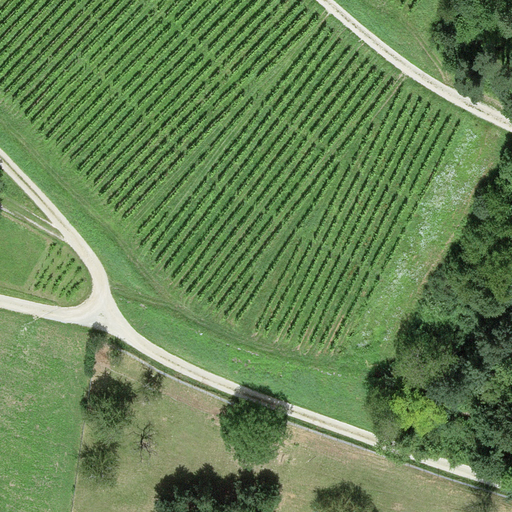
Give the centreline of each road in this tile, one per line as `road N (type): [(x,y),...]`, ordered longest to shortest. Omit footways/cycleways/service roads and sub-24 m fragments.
road 1 (track): [(100,324),(179,374),(511,490)]
road 2 (track): [(0,161),(83,258),(100,294),(100,324),(0,301)]
road 3 (track): [(511,130),(399,66),(319,0)]
